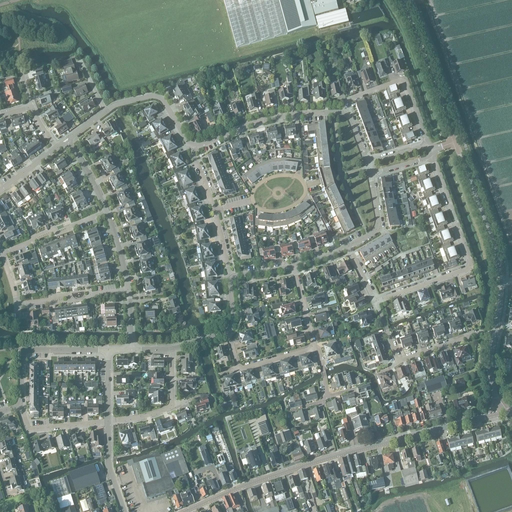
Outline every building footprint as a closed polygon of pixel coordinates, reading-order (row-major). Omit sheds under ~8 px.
[(223,0),(237,48),(318,26),(319,30),(349,22),(345,9),(339,11),(338,10),(335,0),(223,0)] [(63,67),(67,83),(78,79),(76,72),(74,73),(73,71),(75,70),(73,64),(72,59),(64,61),(66,67),(63,67)] [(376,66),(380,77),(387,75),(385,69),(389,68),(386,60),(382,62),(383,64),(376,66)] [(392,61),(389,62),(391,68),(394,67),(396,74),(404,71),(400,61),(393,64),(392,61)] [(37,79),(35,80),(37,86),(35,89),(38,91),(45,89),(44,85),(44,84),(45,83),(45,82),(45,81),(44,81),(43,80),(42,80),(41,76),(41,75),(43,74),(42,69),(35,71),(37,76),(37,79)] [(357,73),(359,78),(362,77),(365,85),(366,84),(368,85),(369,84),(370,83),(373,82),(369,71),(368,69),(366,70),(361,72),(361,71),(357,73)] [(346,79),(346,80),(350,90),(357,87),(355,80),(358,79),(356,73),(353,74),(353,73),(345,76),(346,79)] [(5,82),(6,88),(7,87),(8,91),(6,92),(10,105),(19,102),(17,95),(18,95),(16,89),(15,90),(14,85),(13,80),(5,82)] [(338,85),(330,87),(332,97),(336,96),(336,97),(339,96),(339,95),(340,95),(339,88),(342,88),(341,81),(337,82),(338,85)] [(173,93),(175,96),(184,91),(182,87),(185,84),(184,82),(177,86),(178,88),(173,92),(174,92),(173,93)] [(325,90),(324,84),(319,84),(317,83),(314,84),(313,85),(316,100),(323,99),(322,90),(325,90)] [(287,90),(279,91),(281,101),(289,99),(287,93),(291,92),(289,84),(286,85),(287,90)] [(88,93),(84,86),(78,89),(78,88),(73,90),(76,95),(75,95),(75,96),(75,98),(76,98),(77,98),(78,98),(88,93)] [(298,91),(299,101),(306,100),(306,96),(309,96),(308,86),(301,87),(302,91),(298,91)] [(385,91),(389,100),(395,98),(394,95),(399,93),(399,94),(399,92),(400,92),(399,87),(397,88),(397,87),(392,89),(392,88),(385,91)] [(187,89),(184,91),(175,96),(178,100),(179,101),(184,97),(186,101),(192,98),(187,89)] [(265,97),(267,106),(274,105),(272,97),(276,96),(274,90),(269,91),(270,96),(265,97)] [(51,91),(50,91),(44,93),(45,96),(39,98),(42,106),(51,102),(48,95),(52,94),(51,91)] [(247,101),(250,111),(258,109),(256,101),(259,100),(257,94),(252,96),(253,100),(247,101)] [(395,98),(389,100),(391,105),(393,104),(394,108),(405,104),(403,99),(402,100),(401,98),(401,99),(396,100),(395,98)] [(81,111),(83,110),(85,113),(95,107),(94,106),(95,105),(94,103),(93,103),(91,100),(88,102),(87,99),(79,104),(81,106),(79,107),(79,109),(80,111),(81,111)] [(197,106),(193,99),(187,103),(189,105),(184,109),(184,110),(183,110),(186,114),(197,106)] [(356,106),(358,111),(365,108),(366,108),(363,99),(357,102),(358,105),(356,106)] [(234,112),(235,116),(241,114),(240,109),(242,108),(240,102),(237,103),(236,103),(235,103),(234,104),(233,104),(232,105),(228,107),(230,113),(234,112)] [(394,108),(392,109),(395,117),(401,115),(400,112),(405,110),(405,111),(406,110),(405,109),(406,109),(405,104),(394,108)] [(215,108),(212,109),(215,117),(218,116),(219,118),(227,115),(223,105),(215,108)] [(52,112),(46,115),(50,121),(59,116),(56,110),(58,109),(56,106),(51,109),(52,112)] [(154,119),(152,116),(157,113),(153,106),(149,109),(142,114),(145,117),(149,122),(154,119)] [(197,106),(186,114),(188,117),(189,117),(189,118),(194,114),(196,117),(202,113),(197,106)] [(64,124),(72,118),(69,113),(56,122),(58,126),(54,128),(59,135),(68,129),(64,124)] [(19,126),(23,125),(24,127),(29,126),(27,120),(24,121),(23,115),(16,117),(19,126)] [(395,117),(397,122),(399,121),(400,125),(407,122),(411,121),(409,116),(408,117),(407,115),(407,116),(402,117),(401,115),(395,117)] [(19,126),(16,117),(10,119),(12,124),(9,125),(11,131),(15,130),(15,127),(19,126)] [(192,125),(197,134),(204,131),(199,122),(202,120),(200,117),(194,120),(196,123),(192,125)] [(361,121),(363,126),(371,123),(369,118),(361,121)] [(11,131),(9,125),(6,126),(4,120),(0,121),(0,128),(2,135),(11,132),(11,131)] [(155,120),(152,122),(149,124),(150,127),(151,126),(153,129),(154,132),(157,130),(165,126),(162,120),(157,123),(155,120)] [(407,122),(400,125),(401,129),(399,129),(401,134),(408,132),(407,129),(411,127),(411,128),(412,127),(411,126),(412,126),(411,121),(407,122)] [(107,129),(103,131),(106,138),(111,135),(117,132),(112,122),(105,126),(107,129)] [(363,126),(365,131),(373,128),(371,123),(363,126)] [(307,126),(308,132),(315,132),(315,131),(325,130),(325,124),(307,126)] [(165,126),(157,130),(154,132),(156,135),(155,135),(156,138),(158,140),(159,140),(165,137),(163,134),(168,131),(165,126)] [(291,137),(290,126),(285,127),(285,128),(284,128),(285,134),(282,134),(283,141),(288,140),(288,137),(291,137)] [(294,126),(290,126),(291,137),(294,136),(294,140),(300,139),(299,132),(296,132),(295,126),(294,126)] [(365,131),(367,136),(375,133),(373,128),(365,131)] [(275,129),(271,130),(273,140),(276,139),(277,142),(282,141),(280,135),(277,135),(276,129),(275,129)] [(273,140),(271,130),(267,131),(266,131),(267,138),(264,138),(266,145),(271,144),(270,141),(273,140)] [(408,132),(401,134),(403,139),(405,138),(407,144),(412,142),(411,140),(415,139),(416,139),(416,138),(417,138),(415,133),(414,134),(413,132),(413,133),(409,134),(408,132)] [(252,135),(256,145),(258,144),(259,147),(264,145),(262,139),(259,140),(258,134),(257,134),(256,133),(252,135)] [(367,136),(369,141),(377,138),(375,133),(367,136)] [(86,140),(91,147),(99,141),(102,144),(105,142),(101,136),(98,139),(95,134),(86,140)] [(34,137),(36,140),(31,143),(37,151),(41,147),(38,143),(40,141),(36,135),(34,137)] [(253,146),(256,145),(252,135),(248,136),(248,137),(249,143),(247,144),(249,150),(254,149),(253,146)] [(166,140),(165,137),(159,140),(161,143),(163,148),(174,143),(171,137),(166,140)] [(369,141),(371,146),(379,143),(377,138),(369,141)] [(234,141),(238,151),(241,150),(242,153),(247,151),(245,144),(242,146),(240,140),(239,140),(238,140),(234,141)] [(238,158),(237,155),(240,154),(238,151),(234,141),(230,143),(231,144),(230,144),(232,150),(229,151),(233,160),(238,158)] [(27,142),(25,144),(32,154),(37,151),(31,143),(29,145),(27,142)] [(32,154),(25,144),(25,143),(18,148),(22,154),(23,153),(25,153),(28,157),(32,154)] [(177,148),(174,143),(163,148),(166,154),(165,154),(167,157),(173,154),(172,151),(177,148)] [(379,143),(371,146),(372,149),(373,151),(378,150),(378,152),(383,150),(380,143),(379,143)] [(21,155),(17,149),(10,154),(12,157),(18,165),(22,162),(18,157),(21,155)] [(327,149),(317,150),(317,157),(328,156),(327,149)] [(208,159),(210,164),(219,160),(222,159),(221,154),(219,155),(217,152),(209,155),(211,158),(208,159)] [(104,157),(106,160),(101,163),(101,164),(101,165),(101,166),(103,169),(113,163),(111,160),(113,159),(110,154),(104,157)] [(175,157),(173,154),(167,157),(168,160),(169,159),(172,165),(183,160),(180,154),(175,157)] [(328,156),(317,157),(318,164),(329,163),(328,156)] [(10,159),(7,157),(1,161),(5,166),(7,164),(11,164),(13,168),(18,165),(12,157),(10,159)] [(61,170),(67,166),(62,159),(54,164),(59,171),(55,173),(57,176),(63,172),(61,170)] [(277,159),(269,161),(272,172),(278,171),(277,159)] [(291,159),(290,171),(296,172),(297,167),(302,167),(302,161),(291,159)] [(185,165),(183,160),(172,165),(173,168),(172,169),(173,171),(174,174),(181,171),(180,168),(185,165)] [(210,164),(212,169),(221,165),(219,160),(210,164)] [(269,161),(262,163),(267,174),(272,172),(269,161)] [(113,163),(103,169),(105,173),(106,173),(107,174),(112,170),(113,173),(119,170),(116,165),(114,166),(113,163)] [(262,163),(255,166),(262,177),(267,174),(262,163)] [(329,163),(318,164),(319,171),(330,170),(329,163)] [(212,169),(214,174),(223,170),(221,165),(212,169)] [(255,166),(250,171),(257,180),(262,177),(255,166)] [(418,175),(416,176),(418,181),(424,178),(423,176),(428,174),(429,174),(428,173),(429,173),(428,168),(426,168),(421,170),(421,168),(416,169),(417,171),(416,171),(418,175)] [(109,181),(111,185),(113,184),(121,180),(123,179),(122,176),(119,170),(113,173),(115,176),(110,178),(109,179),(110,180),(109,181)] [(214,174),(216,179),(225,175),(223,170),(214,174)] [(330,170),(319,171),(321,179),(327,177),(331,176),(331,175),(330,170)] [(183,174),(181,171),(174,174),(176,177),(178,183),(190,178),(188,172),(183,174)] [(241,177),(245,183),(248,180),(252,184),(257,180),(250,171),(241,177)] [(40,175),(36,178),(42,186),(46,183),(48,186),(51,184),(42,172),(39,174),(40,175)] [(69,172),(60,177),(64,184),(75,178),(73,175),(72,176),(69,172)] [(216,179),(218,184),(227,180),(230,179),(229,177),(226,178),(225,175),(216,179)] [(391,179),(390,176),(386,178),(386,180),(381,180),(381,183),(382,186),(391,184),(391,185),(395,184),(394,178),(391,179)] [(32,179),(33,180),(28,184),(34,191),(39,188),(40,189),(43,187),(42,186),(36,178),(35,177),(32,179)] [(68,194),(74,190),(72,188),(77,186),(75,182),(76,181),(75,178),(64,184),(67,189),(66,190),(68,194)] [(190,178),(178,183),(181,191),(189,189),(187,185),(193,183),(190,178)] [(423,189),(434,185),(432,180),(431,181),(430,179),(425,181),(424,178),(418,181),(419,184),(421,189),(423,189)] [(113,184),(111,185),(113,189),(114,189),(115,190),(116,189),(120,187),(121,190),(127,187),(125,182),(123,179),(121,180),(113,184)] [(218,184),(220,189),(229,185),(227,180),(218,184)] [(329,182),(322,184),(325,192),(335,187),(333,183),(333,181),(329,182)] [(219,189),(221,194),(224,193),(225,196),(236,192),(233,184),(229,185),(220,189),(219,189)] [(24,199),(28,196),(29,197),(32,195),(24,185),(21,187),(22,188),(18,191),(24,199)] [(422,193),(424,198),(431,195),(430,193),(434,191),(435,191),(434,190),(435,189),(434,185),(423,189),(424,192),(422,193)] [(117,197),(118,201),(129,197),(131,195),(130,192),(129,192),(127,187),(121,190),(122,193),(117,195),(117,196),(117,197)] [(335,187),(325,192),(328,198),(337,194),(335,187)] [(189,189),(181,191),(179,192),(181,198),(185,196),(186,200),(197,196),(195,190),(190,192),(189,189)] [(15,193),(11,196),(17,204),(21,201),(23,204),(26,202),(24,199),(18,191),(17,190),(14,192),(15,193)] [(80,191),(71,196),(74,203),(85,198),(84,195),(83,196),(80,191)] [(337,194),(328,198),(330,205),(340,200),(337,194)] [(432,198),(431,195),(424,198),(421,199),(422,202),(425,201),(427,206),(429,206),(440,202),(438,197),(437,198),(436,196),(432,198)] [(199,201),(197,196),(186,200),(188,205),(187,206),(188,209),(189,208),(195,206),(194,203),(199,201)] [(122,206),(127,204),(128,206),(134,204),(132,199),(130,200),(129,197),(118,201),(120,205),(121,205),(122,206)] [(74,203),(78,210),(87,205),(85,201),(87,201),(85,198),(74,203)] [(340,200),(330,205),(333,211),(343,206),(340,200)] [(429,206),(430,209),(428,210),(430,215),(437,212),(436,210),(440,208),(441,208),(440,207),(441,206),(440,202),(429,206)] [(300,206),(307,216),(315,209),(312,204),(308,206),(305,203),(300,206)] [(124,213),(124,214),(125,217),(135,214),(134,210),(137,209),(134,204),(128,206),(130,209),(124,211),(124,213)] [(6,205),(2,207),(0,207),(0,215),(1,217),(6,214),(5,211),(8,209),(6,205)] [(54,210),(58,220),(61,219),(60,218),(63,217),(62,214),(64,213),(64,211),(61,205),(56,207),(53,208),(54,210)] [(196,210),(195,206),(189,208),(190,211),(192,217),(203,214),(201,208),(196,210)] [(307,216),(300,206),(295,210),(301,220),(307,216)] [(343,206),(333,211),(336,217),(346,212),(343,206)] [(54,210),(53,208),(48,210),(46,211),(49,219),(51,218),(53,221),(55,220),(56,221),(58,220),(54,210)] [(301,220),(295,210),(290,212),(294,223),(301,220)] [(294,223),(290,212),(284,214),(287,226),(294,223)] [(336,217),(339,222),(349,218),(346,212),(336,217)] [(437,212),(430,215),(432,219),(434,219),(435,222),(446,219),(444,214),(443,214),(442,213),(438,215),(437,212)] [(34,216),(34,218),(39,228),(41,227),(41,226),(43,225),(41,220),(44,219),(42,213),(36,215),(34,216)] [(2,219),(0,220),(0,226),(4,224),(7,223),(9,222),(7,217),(8,217),(6,214),(4,215),(1,217),(2,219)] [(135,214),(125,217),(126,221),(127,221),(128,221),(128,223),(134,220),(135,224),(141,221),(139,216),(137,217),(135,214)] [(205,220),(203,214),(192,217),(194,223),(194,226),(200,225),(200,221),(205,220)] [(278,215),(280,227),(287,226),(284,214),(278,215)] [(230,221),(231,227),(241,224),(241,225),(244,224),(242,215),(232,218),(233,221),(230,221)] [(255,226),(265,227),(267,215),(261,215),(259,220),(255,219),(255,226)] [(34,218),(34,216),(29,218),(26,219),(28,225),(31,224),(33,230),(36,229),(39,228),(34,218)] [(349,218),(339,222),(341,228),(351,224),(349,218)] [(433,223),(436,232),(443,229),(442,227),(446,225),(447,225),(446,224),(447,223),(446,219),(435,222),(433,223)] [(13,226),(14,226),(12,221),(9,222),(7,223),(4,224),(0,226),(0,230),(0,231),(2,230),(2,231),(7,229),(8,231),(10,230),(11,230),(14,229),(13,226)] [(130,231),(131,234),(141,231),(140,228),(143,227),(141,221),(135,224),(135,226),(130,228),(130,230),(130,231)] [(390,229),(402,226),(401,221),(398,221),(398,222),(389,223),(390,229)] [(351,224),(341,228),(344,234),(354,229),(351,224)] [(195,229),(196,232),(197,232),(198,235),(208,233),(207,226),(201,228),(200,225),(194,226),(195,229)] [(4,236),(6,241),(11,239),(12,240),(17,238),(19,237),(16,231),(17,231),(18,228),(17,227),(14,229),(11,230),(10,230),(8,231),(9,234),(4,236)] [(86,231),(89,239),(100,235),(99,232),(98,233),(96,228),(86,231)] [(439,240),(441,239),(450,236),(452,235),(450,231),(449,231),(449,230),(448,230),(444,232),(443,229),(436,232),(437,235),(439,240)] [(322,242),(323,245),(325,244),(328,243),(326,237),(329,236),(326,230),(324,231),(325,233),(319,235),(322,242)] [(132,239),(133,239),(134,240),(140,238),(140,241),(147,239),(145,233),(142,234),(141,231),(131,234),(132,238),(132,239)] [(210,239),(208,233),(198,235),(195,236),(196,239),(197,242),(198,245),(199,245),(205,243),(204,240),(210,239)] [(89,239),(91,247),(102,244),(100,239),(101,239),(100,235),(89,239)] [(234,237),(233,237),(234,243),(235,243),(235,242),(245,240),(244,238),(246,238),(246,235),(243,235),(234,237)] [(315,242),(318,247),(323,245),(322,242),(319,235),(314,238),(313,235),(310,236),(311,239),(312,243),(315,242)] [(439,240),(441,244),(442,249),(449,246),(448,243),(453,242),(452,241),(453,240),(452,235),(450,236),(441,239),(439,240)] [(73,249),(78,247),(73,236),(68,238),(72,246),(73,249)] [(312,243),(310,236),(307,238),(308,240),(303,241),(306,251),(311,250),(309,244),(312,243)] [(388,236),(383,239),(389,250),(391,248),(393,249),(394,251),(396,250),(392,242),(388,236)] [(68,238),(63,240),(67,248),(69,247),(72,250),(73,249),(72,246),(68,238)] [(135,248),(136,252),(147,249),(146,245),(148,245),(147,239),(140,241),(141,244),(135,245),(136,247),(135,248)] [(383,239),(377,243),(383,253),(386,251),(388,252),(389,254),(391,253),(389,250),(383,239)] [(65,249),(67,248),(63,240),(58,242),(62,250),(63,253),(65,253),(65,249)] [(306,251),(303,241),(297,243),(297,241),(293,242),(295,248),(298,247),(300,253),(306,251)] [(63,253),(62,250),(59,244),(58,242),(53,244),(57,252),(60,251),(61,254),(63,253)] [(293,242),(290,243),(291,245),(286,246),(288,256),(293,255),(292,249),(295,248),(293,242)] [(201,254),(213,251),(212,245),(206,246),(205,243),(199,245),(200,248),(201,254)] [(377,243),(372,246),(378,256),(380,255),(382,255),(383,257),(385,256),(383,253),(377,243)] [(52,254),(53,257),(58,255),(57,252),(53,244),(48,246),(52,254)] [(276,246),(278,252),(281,252),(282,258),(288,256),(286,246),(285,244),(279,245),(276,246)] [(53,257),(52,254),(48,246),(43,248),(47,256),(48,260),(51,259),(50,258),(53,257)] [(92,249),(94,257),(106,253),(105,250),(104,251),(102,246),(92,249)] [(273,247),(270,247),(271,249),(268,250),(270,260),(276,259),(275,253),(278,252),(276,246),(273,247)] [(372,246),(366,249),(372,260),(375,258),(376,258),(378,261),(380,260),(378,256),(372,246)] [(442,249),(445,257),(458,252),(456,248),(455,248),(455,247),(454,247),(450,249),(449,246),(442,249)] [(38,250),(43,261),(43,262),(46,261),(44,257),(47,256),(43,248),(38,250)] [(147,249),(136,252),(137,255),(137,256),(138,256),(138,257),(144,256),(145,258),(151,257),(150,251),(149,248),(147,249)] [(270,260),(268,250),(263,251),(262,249),(259,249),(260,256),(263,255),(264,261),(270,260)] [(372,260),(366,249),(360,253),(364,259),(366,263),(369,261),(371,262),(372,264),(374,263),(372,260)] [(214,257),(213,251),(201,254),(202,260),(201,260),(202,263),(209,262),(208,259),(214,257)] [(237,253),(238,259),(241,258),(242,261),(251,259),(250,251),(247,251),(237,253)] [(446,266),(444,267),(445,270),(456,266),(454,261),(459,259),(459,257),(458,252),(445,257),(447,263),(445,264),(446,266)] [(106,253),(94,257),(96,264),(106,262),(105,257),(107,256),(106,253)] [(14,259),(16,264),(22,262),(23,265),(29,263),(27,260),(26,260),(24,254),(19,256),(20,257),(14,259)] [(153,262),(151,257),(145,258),(146,261),(140,263),(140,264),(139,265),(140,269),(151,266),(150,263),(153,262)] [(425,260),(425,261),(429,272),(434,271),(433,266),(436,265),(433,257),(430,258),(425,260)] [(425,261),(420,262),(424,274),(429,272),(425,261)] [(210,265),(209,262),(202,263),(202,266),(203,269),(204,269),(204,272),(216,270),(215,264),(210,265)] [(337,270),(340,276),(345,274),(352,271),(347,262),(340,265),(341,268),(337,270)] [(420,262),(415,264),(419,276),(424,274),(420,262)] [(30,266),(29,263),(23,265),(23,268),(18,269),(19,271),(17,271),(18,275),(20,274),(30,271),(28,266),(30,266)] [(97,267),(99,274),(111,272),(110,269),(108,269),(107,264),(97,267)] [(415,264),(410,266),(414,278),(419,276),(415,264)] [(141,272),(141,273),(142,273),(142,275),(148,273),(149,276),(155,275),(154,269),(152,270),(151,266),(140,269),(141,272)] [(410,266),(404,268),(406,271),(409,280),(414,278),(410,266)] [(327,280),(331,279),(332,282),(338,280),(336,273),(332,274),(330,268),(323,270),(327,280)] [(216,270),(204,272),(205,278),(206,281),(212,281),(211,277),(217,276),(216,270)] [(20,274),(21,279),(27,277),(28,280),(32,279),(34,278),(32,273),(31,274),(30,271),(20,274)] [(406,271),(400,273),(404,281),(409,280),(406,271)] [(99,274),(101,282),(111,280),(110,275),(111,275),(111,272),(99,274)] [(400,273),(395,275),(399,283),(404,281),(400,273)] [(307,276),(306,276),(308,283),(306,283),(308,288),(313,287),(314,289),(319,287),(317,280),(314,281),(312,274),(309,275),(309,274),(307,275),(307,276)] [(389,274),(384,276),(388,287),(393,285),(390,276),(389,274)] [(143,282),(143,283),(143,286),(154,285),(154,281),(156,281),(155,275),(149,276),(149,279),(143,280),(144,282),(143,282)] [(395,275),(390,276),(393,285),(399,283),(395,275)] [(388,287),(384,276),(379,278),(380,280),(383,289),(388,287)] [(459,287),(462,294),(466,293),(464,289),(468,287),(468,288),(472,287),(471,286),(475,285),(474,282),(475,281),(475,280),(474,279),(473,278),(461,282),(463,286),(459,287)] [(28,280),(28,283),(23,284),(24,289),(34,287),(32,279),(28,280)] [(279,290),(280,297),(286,295),(285,291),(290,290),(288,280),(281,282),(282,289),(279,290)] [(206,281),(204,282),(205,285),(205,291),(219,289),(218,283),(212,284),(212,281),(206,281)] [(262,288),(263,289),(262,290),(262,291),(263,292),(263,293),(265,293),(265,296),(267,295),(268,296),(270,296),(270,295),(272,295),(272,294),(276,294),(276,291),(275,286),(271,287),(270,284),(263,285),(264,288),(262,288)] [(359,292),(355,284),(345,289),(346,292),(348,297),(349,299),(354,297),(357,296),(356,296),(355,293),(359,292)] [(155,288),(154,285),(143,286),(144,290),(144,291),(145,291),(145,292),(151,291),(152,294),(158,293),(157,288),(155,288)] [(244,289),(244,294),(245,294),(245,297),(246,298),(250,298),(249,296),(251,296),(251,298),(251,301),(257,300),(256,298),(256,289),(252,290),(252,286),(251,286),(250,285),(249,285),(248,286),(245,287),(245,289),(244,289)] [(453,292),(451,292),(449,288),(446,289),(446,288),(442,289),(442,291),(439,292),(442,300),(445,299),(446,300),(449,298),(452,297),(452,296),(454,296),(455,298),(459,296),(456,290),(452,291),(453,292)] [(219,289),(205,291),(206,297),(206,300),(214,299),(214,296),(219,296),(219,289)] [(418,295),(419,299),(416,300),(418,304),(421,302),(422,303),(425,302),(425,301),(429,300),(429,301),(433,299),(431,292),(427,294),(426,291),(425,292),(425,291),(422,292),(423,292),(418,294),(418,295)] [(317,299),(311,301),(312,308),(322,305),(326,304),(324,298),(323,294),(316,296),(317,299)] [(168,309),(170,316),(180,313),(178,306),(177,306),(175,301),(176,300),(175,297),(169,299),(170,302),(171,306),(172,308),(168,309)] [(354,304),(356,309),(366,305),(363,298),(356,301),(354,297),(348,300),(350,306),(354,304)] [(393,303),(397,313),(402,312),(403,314),(409,311),(406,303),(402,304),(401,300),(393,303)] [(207,302),(203,302),(203,306),(207,306),(208,312),(216,312),(221,312),(220,306),(219,305),(220,305),(220,304),(214,305),(214,302),(207,302)] [(282,314),(281,314),(282,318),(287,317),(287,315),(291,314),(291,316),(296,314),(295,310),(294,311),(294,309),(295,308),(294,306),(293,306),(293,305),(287,307),(286,302),(271,306),(273,311),(281,309),(282,314)] [(115,305),(105,305),(105,315),(111,315),(116,315),(116,311),(115,311),(115,305)] [(83,317),(86,316),(87,319),(92,318),(91,312),(88,313),(87,306),(82,307),(83,317)] [(152,307),(152,310),(146,310),(146,319),(155,318),(154,310),(158,310),(158,306),(152,307)] [(260,308),(249,311),(250,315),(247,316),(247,318),(247,319),(247,320),(248,321),(249,323),(252,322),(252,324),(253,324),(253,326),(255,326),(257,326),(257,325),(256,323),(257,323),(257,321),(260,320),(258,313),(261,312),(260,308)] [(318,311),(318,314),(314,315),(316,323),(326,321),(325,315),(329,314),(328,308),(318,311)] [(62,319),(60,310),(55,310),(56,317),(52,317),(53,324),(59,323),(59,320),(62,319)] [(463,317),(465,322),(469,321),(469,320),(471,320),(472,323),(479,321),(476,311),(469,313),(469,314),(463,317)] [(457,318),(453,319),(453,320),(457,331),(460,330),(460,329),(462,329),(460,324),(464,322),(460,312),(456,314),(457,318)] [(27,320),(28,327),(38,326),(38,319),(37,319),(36,313),(30,314),(30,319),(27,320)] [(360,318),(363,324),(364,327),(370,325),(369,322),(373,321),(370,314),(364,316),(363,313),(357,315),(353,317),(354,320),(361,318),(360,318)] [(103,315),(101,315),(101,323),(103,323),(107,322),(107,327),(117,326),(116,318),(111,319),(111,315),(105,315),(103,315)] [(293,322),(292,319),(282,322),(283,325),(286,324),(288,332),(292,331),(292,330),(301,327),(302,327),(300,320),(293,322)] [(447,328),(445,322),(444,320),(440,322),(440,324),(437,325),(437,328),(441,337),(444,336),(444,335),(446,334),(444,329),(447,328)] [(453,320),(448,322),(448,321),(445,322),(447,328),(449,327),(451,332),(453,332),(454,333),(457,331),(453,320)] [(319,331),(321,339),(331,337),(329,331),(334,330),(332,324),(325,326),(326,330),(319,331)] [(437,337),(437,338),(441,337),(437,328),(432,329),(431,325),(428,326),(431,334),(433,333),(435,338),(437,337)] [(420,331),(421,333),(425,343),(428,342),(428,341),(430,340),(428,335),(431,334),(428,326),(423,327),(424,330),(420,331)] [(411,346),(413,346),(411,340),(414,339),(412,334),(412,331),(407,333),(408,335),(404,337),(408,348),(412,347),(411,346)] [(421,344),(425,343),(421,333),(420,331),(415,333),(412,334),(413,336),(414,339),(417,338),(419,344),(421,343),(421,344)] [(239,335),(240,338),(241,338),(241,339),(240,340),(241,342),(242,342),(242,343),(245,342),(246,345),(252,343),(251,340),(252,340),(251,337),(252,336),(251,333),(250,333),(246,334),(245,333),(239,335)] [(293,340),(294,346),(305,343),(303,335),(296,337),(295,333),(287,336),(288,341),(293,340)] [(373,344),(382,341),(380,336),(371,339),(368,340),(369,343),(370,345),(371,345),(373,344)] [(405,349),(408,348),(404,337),(399,338),(396,339),(398,345),(401,344),(403,349),(405,349)] [(330,346),(324,347),(326,353),(338,350),(336,340),(329,342),(330,346)] [(382,341),(373,344),(374,349),(383,346),(382,341)] [(249,350),(244,352),(246,359),(251,357),(252,358),(252,359),(255,358),(256,357),(256,356),(255,351),(257,351),(256,345),(248,347),(249,350)] [(375,352),(372,353),(373,355),(385,351),(383,346),(374,349),(375,352)] [(231,361),(229,354),(226,354),(224,347),(217,349),(220,359),(227,357),(228,362),(231,361)] [(455,359),(457,366),(463,364),(461,359),(470,356),(466,347),(462,349),(462,348),(455,350),(458,358),(455,359)] [(338,350),(326,353),(327,358),(333,357),(334,361),(341,359),(338,350)] [(378,359),(387,356),(385,351),(373,355),(374,357),(377,356),(378,359)] [(439,355),(443,365),(448,364),(449,367),(454,366),(452,359),(449,360),(446,353),(443,354),(442,354),(440,354),(440,355),(439,355)] [(305,356),(308,366),(313,364),(314,367),(318,366),(316,360),(312,361),(310,355),(305,356)] [(151,360),(151,367),(154,367),(164,367),(164,359),(160,359),(160,356),(151,356),(151,360)] [(191,363),(193,363),(193,356),(186,356),(186,361),(182,361),(182,374),(188,374),(188,370),(191,370),(191,363)] [(297,365),(299,371),(308,369),(308,366),(305,356),(300,358),(301,364),(297,365)] [(379,362),(376,363),(377,366),(380,365),(380,364),(389,361),(387,356),(378,359),(379,362)] [(128,360),(128,358),(117,358),(117,366),(124,366),(124,368),(128,368),(128,362),(131,362),(131,364),(133,365),(137,365),(137,359),(131,359),(131,360),(128,360)] [(436,360),(433,361),(432,358),(425,360),(429,371),(433,369),(434,372),(440,370),(436,360)] [(289,371),(289,374),(299,371),(297,365),(293,366),(292,360),(286,361),(289,371)] [(280,377),(289,374),(289,371),(286,361),(281,363),(282,369),(278,370),(280,377)] [(34,366),(30,366),(30,371),(39,371),(42,371),(42,366),(40,366),(40,363),(34,363),(34,366)] [(411,365),(414,375),(419,374),(421,377),(426,375),(424,369),(420,370),(418,363),(411,365)] [(267,367),(271,380),(276,378),(277,380),(278,381),(281,380),(280,377),(278,370),(278,369),(274,370),(273,365),(267,367)] [(260,376),(261,382),(271,380),(267,367),(262,368),(263,373),(259,374),(259,376),(260,376)] [(396,370),(400,380),(407,378),(409,382),(412,380),(410,374),(406,375),(404,368),(396,370)] [(248,372),(251,382),(252,385),(257,383),(261,382),(260,376),(259,376),(255,377),(254,371),(248,372)] [(154,379),(154,385),(164,385),(164,378),(162,378),(161,377),(160,377),(160,372),(152,372),(152,379),(154,379)] [(242,387),(252,385),(251,382),(248,372),(243,374),(244,378),(240,379),(240,381),(241,381),(242,387)] [(382,374),(378,376),(383,389),(384,388),(385,389),(389,387),(390,386),(389,384),(388,384),(387,382),(392,380),(392,381),(394,382),(396,381),(393,374),(390,376),(389,372),(385,373),(385,374),(383,375),(382,374)] [(337,389),(343,387),(342,382),(345,382),(343,377),(342,373),(339,374),(340,376),(334,377),(336,383),(330,384),(332,390),(337,389)] [(354,379),(352,374),(343,377),(345,382),(345,383),(348,382),(349,387),(355,385),(361,384),(359,378),(354,379)] [(129,384),(129,376),(117,377),(117,384),(129,384)] [(241,381),(240,381),(237,382),(235,376),(229,377),(232,387),(235,386),(236,389),(242,387),(241,381)] [(447,388),(443,376),(424,383),(428,395),(447,388)] [(222,386),(224,393),(230,392),(229,388),(232,387),(229,377),(224,379),(224,380),(223,380),(224,383),(224,385),(222,386)] [(183,391),(189,391),(189,388),(192,388),(192,389),(193,389),(193,390),(194,390),(195,390),(196,390),(196,389),(197,389),(197,388),(197,387),(198,387),(198,386),(197,386),(197,385),(197,384),(196,384),(195,384),(195,381),(195,378),(189,378),(189,381),(182,381),(182,388),(183,388),(183,391)] [(358,401),(361,400),(361,399),(367,398),(365,392),(371,391),(369,385),(358,388),(358,389),(355,389),(357,398),(358,401)] [(301,393),(302,398),(302,400),(305,399),(306,403),(317,399),(316,394),(314,388),(308,390),(310,395),(305,397),(304,393),(301,393)] [(154,404),(163,404),(163,393),(156,393),(156,390),(149,390),(149,394),(154,394),(154,404)] [(117,396),(117,404),(129,404),(129,400),(135,400),(135,391),(126,391),(126,396),(117,396)] [(302,406),(300,401),(299,395),(297,395),(296,394),(294,395),(294,396),(293,397),(294,402),(289,404),(291,410),(292,412),(298,411),(297,408),(302,406)] [(349,401),(351,407),(356,405),(359,404),(358,401),(357,398),(355,399),(353,394),(342,397),(344,403),(349,401)] [(197,413),(201,411),(201,413),(207,411),(207,410),(210,409),(208,401),(209,400),(208,395),(200,395),(201,400),(200,401),(201,404),(195,406),(197,413)] [(96,399),(96,400),(96,405),(93,405),(93,415),(97,415),(98,415),(99,415),(99,410),(102,410),(102,397),(98,398),(97,398),(96,399)] [(471,407),(470,403),(471,402),(470,398),(469,399),(469,398),(462,399),(462,401),(459,402),(458,401),(454,402),(456,411),(461,409),(460,409),(464,408),(465,409),(467,408),(468,409),(469,409),(470,409),(471,407)] [(332,402),(327,403),(328,409),(333,408),(335,413),(341,412),(341,411),(344,411),(342,404),(339,405),(338,400),(332,402)] [(88,402),(84,402),(84,403),(84,408),(88,408),(88,415),(89,415),(90,416),(93,415),(93,405),(93,402),(90,402),(88,402)] [(53,405),(49,405),(50,412),(53,412),(53,418),(54,418),(55,419),(58,419),(58,408),(58,403),(55,403),(53,405)] [(72,403),(70,403),(67,403),(67,405),(67,410),(70,410),(70,417),(71,417),(72,417),(76,417),(76,407),(73,407),(72,403)] [(84,410),(84,408),(84,403),(79,403),(79,406),(76,407),(76,417),(79,417),(80,416),(81,416),(81,410),(84,410)] [(394,411),(401,410),(399,403),(392,404),(394,411)] [(61,408),(58,408),(58,419),(62,419),(63,418),(64,418),(64,411),(67,411),(67,410),(67,405),(61,405),(61,408)] [(435,409),(431,410),(431,407),(431,405),(426,406),(427,411),(428,411),(431,419),(434,418),(437,417),(438,418),(441,417),(441,416),(442,415),(439,407),(439,406),(438,405),(437,405),(436,405),(435,406),(435,408),(435,409)] [(30,413),(34,413),(34,418),(39,418),(39,407),(30,407),(30,413)] [(309,417),(315,416),(316,421),(322,420),(322,419),(325,419),(323,412),(320,413),(319,408),(313,410),(308,411),(309,415),(309,417)] [(425,413),(423,414),(422,410),(419,411),(422,422),(427,421),(425,413)] [(175,415),(178,422),(185,419),(186,421),(192,418),(190,413),(186,414),(185,411),(175,415)] [(300,418),(302,424),(307,422),(308,424),(311,423),(309,417),(309,415),(306,416),(305,411),(299,412),(299,413),(293,414),(295,420),(300,418)] [(352,420),(355,430),(368,427),(365,416),(364,417),(363,414),(357,415),(357,413),(350,414),(352,420)] [(412,424),(410,413),(403,415),(406,426),(412,424)] [(411,414),(413,424),(420,422),(418,415),(413,416),(413,413),(411,414)] [(382,417),(381,414),(374,416),(377,427),(381,426),(381,427),(383,426),(384,425),(383,423),(388,422),(386,416),(382,417)] [(399,428),(405,426),(402,415),(393,417),(394,421),(395,421),(396,427),(399,426),(399,428)] [(0,425),(1,428),(9,426),(10,431),(16,429),(13,422),(10,423),(9,417),(0,419),(0,425)] [(163,420),(156,423),(159,432),(172,428),(170,421),(164,423),(163,420)] [(344,431),(338,433),(341,443),(349,441),(347,432),(350,431),(348,424),(342,426),(344,431)] [(149,425),(139,428),(141,435),(142,435),(143,439),(148,437),(148,436),(150,435),(150,437),(152,441),(156,439),(153,427),(149,428),(149,425)] [(266,425),(259,427),(262,436),(268,433),(266,425)] [(502,437),(499,427),(494,429),(496,438),(502,437)] [(127,446),(128,446),(129,446),(138,443),(135,433),(129,435),(128,431),(119,433),(121,438),(123,437),(125,444),(125,445),(126,445),(127,446)] [(485,441),(482,431),(475,433),(478,443),(485,441)] [(322,439),(316,441),(320,451),(327,448),(325,443),(330,441),(327,432),(321,434),(322,439)] [(102,447),(102,439),(101,438),(97,438),(97,433),(90,433),(90,439),(89,439),(89,443),(91,442),(91,443),(95,443),(96,447),(102,447)] [(285,433),(275,436),(278,445),(288,442),(285,433)] [(471,434),(464,436),(467,445),(474,444),(471,434)] [(72,436),(75,446),(81,444),(81,445),(84,444),(82,436),(79,437),(78,435),(72,436)] [(73,449),(71,442),(68,443),(66,436),(56,439),(60,450),(69,448),(69,450),(73,449)] [(6,443),(0,444),(0,447),(1,450),(2,450),(1,450),(11,447),(10,444),(13,443),(11,438),(5,439),(6,443)] [(49,450),(55,448),(52,439),(47,441),(47,442),(41,444),(41,442),(33,444),(35,449),(35,450),(34,450),(34,451),(34,452),(34,453),(35,454),(36,453),(36,454),(44,452),(43,451),(49,449),(49,450)] [(456,448),(453,439),(447,440),(450,450),(456,448)] [(313,441),(304,444),(308,455),(314,453),(313,449),(315,448),(313,441)] [(442,458),(444,457),(443,454),(445,453),(441,442),(438,443),(438,442),(437,442),(437,443),(436,444),(440,456),(441,456),(442,458)] [(11,447),(1,450),(2,450),(3,455),(9,453),(10,457),(16,455),(14,449),(14,446),(11,447)] [(205,446),(199,448),(204,459),(206,466),(212,464),(205,446)] [(275,454),(269,456),(273,467),(279,465),(277,457),(279,456),(276,447),(273,448),(275,454)] [(295,462),(304,459),(302,453),(300,454),(299,451),(301,451),(299,447),(294,448),(296,452),(292,454),(295,462)] [(248,455),(248,453),(240,456),(242,461),(246,459),(248,465),(247,465),(249,470),(253,468),(253,469),(258,468),(258,467),(262,465),(260,461),(259,461),(258,458),(259,457),(256,448),(252,449),(253,453),(248,455)] [(180,449),(160,456),(169,474),(173,472),(176,478),(189,473),(180,449)] [(412,450),(414,458),(416,458),(417,462),(421,461),(418,449),(412,450)] [(407,464),(411,463),(410,459),(411,459),(410,456),(409,456),(408,451),(401,453),(403,461),(406,460),(407,464)] [(158,452),(127,462),(127,463),(128,467),(132,466),(138,485),(142,484),(147,499),(167,493),(174,491),(176,490),(170,477),(169,474),(160,456),(158,452)] [(11,461),(4,463),(6,468),(7,468),(6,467),(19,464),(18,461),(16,455),(10,457),(11,461)] [(217,457),(220,465),(225,463),(222,455),(217,457)] [(391,469),(392,469),(394,469),(393,464),(394,464),(393,461),(395,460),(394,455),(392,455),(389,456),(386,456),(384,456),(384,457),(383,457),(384,466),(387,465),(389,472),(392,471),(391,469)] [(354,468),(351,456),(346,457),(351,474),(353,473),(355,473),(354,468)] [(356,475),(357,479),(366,477),(365,473),(363,473),(359,456),(353,457),(355,465),(357,475),(356,475)] [(378,470),(377,466),(380,465),(379,462),(378,457),(368,459),(369,464),(370,467),(373,467),(374,470),(378,470)] [(342,460),(338,461),(342,478),(350,475),(346,459),(344,459),(343,459),(342,460)] [(7,468),(8,473),(11,472),(12,475),(21,473),(20,468),(20,467),(19,464),(6,467),(7,468)] [(94,465),(69,474),(76,492),(100,484),(94,465)] [(327,479),(328,484),(334,482),(340,480),(336,471),(333,472),(330,465),(323,468),(325,474),(324,474),(326,479),(327,479)] [(225,473),(227,473),(225,466),(216,469),(218,473),(223,487),(230,485),(225,473)] [(415,468),(409,470),(401,471),(405,486),(405,488),(419,485),(415,468)] [(324,481),(323,477),(321,478),(319,469),(313,471),(317,483),(324,481)] [(301,481),(308,479),(306,470),(298,473),(301,481)] [(426,471),(419,473),(421,481),(428,480),(426,471)] [(229,476),(232,483),(238,481),(235,474),(234,474),(233,472),(229,473),(230,476),(229,476)] [(9,480),(11,485),(12,485),(21,483),(25,482),(23,476),(22,477),(21,473),(12,475),(13,479),(9,480)] [(56,500),(57,500),(71,495),(75,494),(69,477),(51,482),(56,500)] [(288,479),(291,490),(297,488),(299,494),(303,493),(301,486),(298,487),(295,477),(294,477),(293,477),(291,478),(291,479),(288,479)] [(212,480),(206,482),(208,486),(211,485),(213,492),(219,490),(216,482),(213,483),(212,480)] [(276,497),(286,494),(282,481),(272,485),(276,497)] [(363,497),(357,481),(353,483),(359,498),(363,497)] [(12,485),(13,490),(16,489),(17,493),(26,490),(24,484),(24,482),(21,483),(12,485)] [(97,502),(101,500),(107,498),(102,484),(92,488),(97,502)] [(264,487),(263,487),(266,495),(269,494),(270,498),(274,497),(270,485),(266,486),(266,485),(264,486),(263,486),(264,487)] [(201,494),(203,498),(209,495),(206,488),(204,489),(203,487),(199,488),(200,491),(201,494)] [(177,490),(176,490),(174,491),(176,496),(173,497),(177,509),(183,507),(180,497),(180,495),(179,496),(177,491),(177,490)] [(254,498),(255,501),(258,500),(254,490),(247,492),(250,499),(254,498)] [(180,494),(182,499),(184,506),(194,502),(192,495),(190,491),(180,494)] [(61,510),(58,511),(75,511),(71,495),(57,500),(61,510)] [(233,495),(227,497),(232,508),(238,506),(233,495)] [(227,497),(222,499),(226,510),(227,511),(233,511),(231,507),(227,497)] [(92,511),(91,511),(100,511),(98,511),(95,511),(91,499),(87,500),(90,511),(92,511)] [(285,501),(289,511),(295,510),(291,499),(285,501)]
